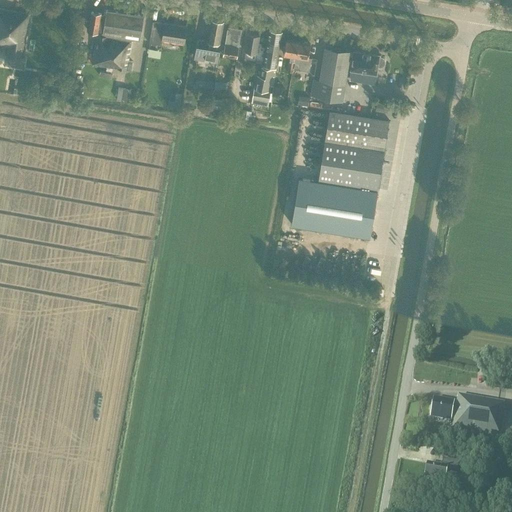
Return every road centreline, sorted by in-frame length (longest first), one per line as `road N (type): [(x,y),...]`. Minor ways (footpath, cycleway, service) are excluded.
road 1 (unclassified): [(385,511),(463,52)]
road 2 (unclassified): [(431,46),(372,377)]
road 3 (unclassified): [(431,46),(161,0)]
road 4 (track): [(372,377),(348,511)]
